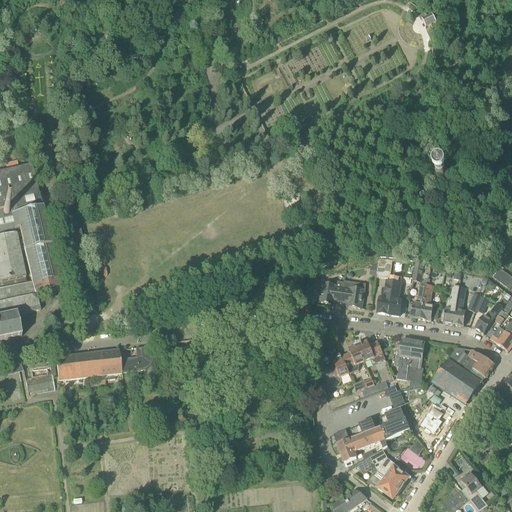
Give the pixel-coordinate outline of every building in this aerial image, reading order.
[(427,18),(422,21),(426,29),(432,27),(436,24),(432,16),(427,18)] [(142,42),(149,43),(152,33),(144,31),(142,42)] [(117,73),(127,67),(123,61),(113,67),(117,73)] [(430,172),(426,164),(418,168),(423,176),(430,172)] [(0,238),(17,235),(16,231),(20,230),(33,284),(36,294),(37,294),(37,295),(62,289),(43,209),(40,196),(32,166),(0,173),(0,238)] [(447,176),(447,174),(447,172),(445,170),(444,168),(441,168),(439,168),(437,169),(436,171),(435,173),(434,175),(435,177),(436,179),(438,180),(440,181),(443,181),(445,180),(446,178),(447,176)] [(80,231),(66,234),(70,251),(84,248),(80,231)] [(0,352),(23,348),(22,343),(0,347),(0,343),(22,338),(17,316),(41,312),(37,295),(37,294),(36,294),(33,284),(28,285),(17,235),(0,238),(0,352)] [(78,254),(70,256),(73,269),(81,267),(78,254)] [(379,260),(376,278),(389,280),(392,262),(379,260)] [(421,284),(424,266),(425,265),(415,263),(415,265),(412,283),(421,284)] [(511,286),(511,279),(497,269),(491,277),(508,291),(511,286)] [(378,315),(388,316),(399,318),(401,303),(397,303),(400,285),(397,284),(398,280),(394,279),(391,279),(391,283),(387,283),(384,300),(380,300),(378,315)] [(319,304),(330,306),(331,303),(335,304),(336,293),(342,294),(343,289),(344,284),(337,283),(337,287),(321,285),(319,304)] [(362,311),(362,310),(366,286),(344,283),(344,284),(343,289),(342,294),(348,295),(347,306),(351,306),(350,309),(362,311)] [(492,292),(496,287),(491,283),(486,288),(492,292)] [(420,285),(418,294),(417,306),(411,305),(409,312),(412,312),(411,320),(421,321),(426,287),(420,285)] [(437,321),(439,309),(430,308),(434,288),(426,287),(421,321),(431,323),(432,320),(437,321)] [(445,310),(443,325),(453,326),(459,289),(453,288),(450,302),(448,302),(447,310),(445,310)] [(453,326),(464,328),(466,313),(462,313),(466,290),(459,289),(453,326)] [(476,312),(481,299),(481,298),(474,295),(468,312),(475,315),(476,312)] [(282,306),(280,297),(273,298),(275,307),(282,306)] [(488,302),(481,299),(476,312),(483,315),(488,302)] [(496,305),(493,310),(486,319),(483,317),(475,330),(484,336),(494,322),(495,322),(502,312),(503,309),(496,305)] [(500,319),(502,320),(505,315),(502,312),(495,322),(496,323),(500,319)] [(511,324),(511,326),(507,323),(502,329),(501,331),(511,339),(511,324)] [(491,341),(499,347),(508,354),(511,348),(511,339),(501,331),(499,330),(491,341)] [(398,370),(397,382),(407,383),(412,343),(402,341),(399,358),(402,358),(400,371),(398,370)] [(358,345),(365,363),(371,361),(376,365),(385,361),(378,343),(369,347),(367,342),(358,345)] [(422,361),(424,345),(412,343),(407,383),(410,383),(421,384),(424,371),(418,370),(419,361),(422,361)] [(342,358),(349,376),(358,372),(359,366),(365,363),(358,345),(348,349),(350,354),(342,358)] [(151,366),(149,348),(136,350),(138,364),(120,366),(122,375),(144,372),(151,366)] [(464,355),(465,351),(456,350),(447,362),(481,387),(495,367),(479,355),(478,356),(474,353),(471,352),(468,357),(464,355)] [(120,366),(119,352),(56,359),(59,383),(122,376),(122,375),(120,366)] [(334,367),(325,370),(326,389),(336,388),(337,388),(338,387),(339,386),(340,385),(341,383),(341,381),(340,379),(349,376),(342,358),(332,362),(334,367)] [(447,362),(432,383),(452,397),(451,398),(466,407),(467,407),(481,387),(447,362)] [(511,373),(500,389),(509,397),(511,393),(511,373)] [(54,392),(52,378),(26,383),(29,397),(54,392)] [(366,389),(374,386),(372,380),(364,383),(366,389)] [(362,394),(364,399),(387,390),(385,385),(362,394)] [(119,386),(106,387),(107,394),(120,393),(119,386)] [(365,436),(337,447),(344,465),(356,460),(354,454),(386,442),(387,444),(403,436),(410,433),(410,432),(406,420),(405,420),(396,397),(381,403),(384,412),(359,422),(365,436)] [(425,433),(432,438),(433,436),(437,438),(438,437),(440,439),(443,433),(441,432),(442,431),(441,429),(444,425),(442,424),(446,418),(436,411),(432,417),(431,416),(423,429),(426,431),(425,433)] [(334,434),(336,442),(348,439),(346,432),(334,434)] [(411,450),(417,456),(424,449),(417,443),(411,450)] [(496,447),(487,453),(493,460),(501,453),(496,447)] [(386,463),(388,460),(383,452),(372,458),(370,459),(374,466),(377,473),(402,491),(405,487),(404,485),(408,480),(398,472),(399,470),(393,465),(392,467),(386,463)] [(363,457),(365,462),(370,459),(372,458),(371,454),(363,457)] [(358,466),(361,473),(374,466),(370,459),(365,462),(358,466)] [(399,495),(402,491),(377,473),(369,484),(382,494),(383,493),(393,500),(396,495),(399,495)] [(483,511),(487,510),(489,508),(482,500),(477,493),(482,489),(470,475),(461,482),(468,492),(464,496),(476,511),(483,511)] [(453,497),(454,498),(461,492),(457,487),(453,491),(450,494),(453,497)] [(350,511),(367,501),(355,492),(334,506),(334,511),(350,511)] [(448,511),(455,511),(463,505),(459,500),(447,510),(448,511)]
